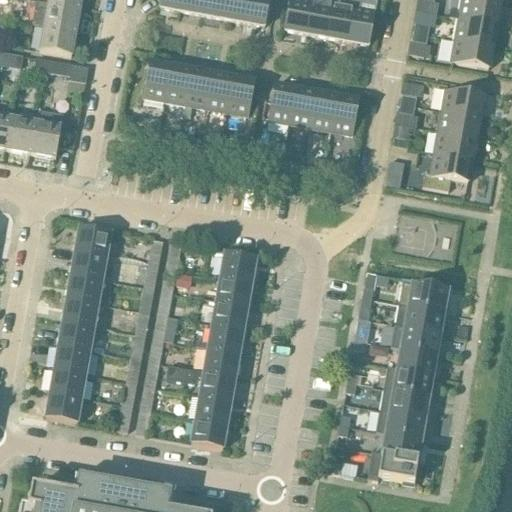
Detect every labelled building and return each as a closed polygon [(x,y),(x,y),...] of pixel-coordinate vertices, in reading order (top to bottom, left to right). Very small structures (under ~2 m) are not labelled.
[(79,12),(81,0),(48,0),(48,6),(79,12)] [(180,15),(183,0),(161,0),(159,12),(180,15)] [(183,0),(180,15),(201,19),(204,0),(183,0)] [(204,0),(201,19),(222,23),(225,0),(204,0)] [(225,0),(222,23),(242,27),(247,0),(225,0)] [(247,0),(242,27),(264,31),(269,0),(247,0)] [(289,0),(284,34),(305,38),(312,3),(310,3),(294,0),(289,0)] [(312,3),(305,38),(326,42),(333,0),(311,0),(311,3),(312,3)] [(346,0),(333,0),(326,42),(347,46),(355,2),(346,0)] [(462,0),(462,2),(499,9),(500,0),(462,0)] [(355,2),(347,46),(368,50),(374,15),(376,5),(355,2)] [(450,13),(449,22),(458,23),(495,30),(499,9),(462,2),(460,15),(450,13)] [(75,36),(79,12),(48,6),(43,30),(75,36)] [(495,30),(458,23),(454,44),(491,51),(495,30)] [(414,28),(413,37),(427,39),(429,31),(414,28)] [(75,36),(43,30),(39,55),(71,61),(75,36)] [(427,39),(413,37),(411,45),(425,48),(427,39)] [(491,51),(454,44),(450,67),(487,73),(491,51)] [(0,56),(0,68),(7,70),(9,58),(0,56)] [(33,75),(44,77),(46,65),(35,63),(33,75)] [(46,65),(44,77),(69,81),(71,69),(46,65)] [(164,105),(170,70),(149,67),(143,102),(164,105)] [(170,70),(164,105),(185,109),(191,74),(170,70)] [(191,74),(185,109),(205,113),(212,78),(191,74)] [(212,78),(205,113),(226,117),(232,82),(212,78)] [(254,86),(232,82),(226,117),(248,121),(254,86)] [(289,128),(295,93),(274,89),(267,124),(289,128)] [(295,93),(289,128),(309,132),(316,97),(295,93)] [(445,94),(441,116),(478,123),(482,101),(445,94)] [(316,97),(309,132),(330,136),(337,101),(316,97)] [(401,100),(399,108),(414,111),(415,102),(401,100)] [(358,105),(337,101),(330,136),(352,140),(358,105)] [(414,111),(399,108),(398,117),(412,120),(414,111)] [(36,127),(30,158),(55,163),(60,131),(62,119),(38,115),(36,127)] [(437,137),(475,144),(478,123),(441,116),(437,137)] [(0,120),(0,153),(5,154),(11,122),(0,120)] [(30,158),(36,127),(11,122),(5,154),(30,158)] [(145,141),(147,132),(137,130),(136,139),(145,141)] [(178,147),(180,138),(167,135),(165,145),(178,147)] [(433,158),(471,165),(475,144),(437,137),(433,158)] [(192,140),(180,138),(178,147),(191,149),(192,140)] [(405,153),(407,145),(393,142),(391,151),(405,153)] [(219,154),(221,145),(208,143),(206,152),(219,154)] [(234,147),(221,145),(219,154),(232,157),(234,147)] [(282,166),(284,157),(271,154),(269,164),(282,166)] [(284,157),(282,166),(295,168),(297,159),(284,157)] [(471,165),(433,158),(429,180),(424,179),(422,192),(447,196),(450,184),(467,187),(471,165)] [(323,174),(325,164),(312,162),(310,171),(323,174)] [(325,164),(323,174),(336,176),(338,167),(325,164)] [(78,232),(74,256),(106,262),(110,237),(78,232)] [(151,252),(148,269),(157,271),(160,254),(151,252)] [(102,285),(106,262),(74,256),(70,280),(102,285)] [(168,256),(165,272),(175,274),(178,257),(168,256)] [(219,282),(251,287),(255,263),(223,257),(219,282)] [(148,269),(145,285),(155,287),(157,271),(148,269)] [(165,272),(163,288),(172,290),(175,274),(165,272)] [(102,285),(70,280),(66,304),(97,309),(102,285)] [(215,305),(247,311),(251,287),(219,282),(215,305)] [(402,287),(398,309),(443,317),(447,295),(402,287)] [(363,293),(362,303),(371,305),(373,294),(363,293)] [(142,301),(139,316),(149,318),(152,302),(142,301)] [(362,303),(360,312),(369,314),(371,305),(362,303)] [(93,333),(97,309),(66,304),(62,327),(93,333)] [(160,304),(157,320),(167,321),(170,306),(160,304)] [(211,329),(243,335),(247,311),(215,305),(211,329)] [(398,309),(394,331),(439,339),(443,317),(398,309)] [(139,316),(136,332),(146,334),(149,318),(139,316)] [(157,320),(154,335),(164,337),(167,321),(157,320)] [(62,327),(57,351),(89,357),(93,333),(62,327)] [(211,329),(207,353),(239,358),(243,335),(211,329)] [(394,331),(390,352),(435,360),(439,339),(394,331)] [(356,336),(354,346),(363,347),(365,337),(356,336)] [(354,346),(352,355),(362,357),(363,347),(354,346)] [(133,348),(130,364),(140,365),(143,350),(133,348)] [(57,351),(53,375),(85,380),(89,357),(57,351)] [(151,351),(148,367),(158,369),(161,353),(151,351)] [(387,372),(386,373),(432,381),(435,360),(390,352),(399,354),(396,374),(387,372)] [(207,353),(203,376),(234,382),(239,358),(207,353)] [(130,364),(127,379),(137,381),(140,365),(130,364)] [(148,367),(145,382),(155,384),(158,369),(148,367)] [(168,370),(165,384),(195,389),(195,385),(201,386),(199,400),(230,406),(234,382),(203,376),(168,370)] [(386,373),(383,394),(428,402),(432,381),(386,373)] [(85,380),(53,375),(49,398),(81,404),(85,380)] [(348,378),(346,388),(356,390),(357,380),(348,378)] [(346,388),(345,398),(354,399),(356,390),(346,388)] [(383,394),(379,416),(424,424),(428,402),(383,394)] [(124,395),(122,411),(131,413),(134,397),(124,395)] [(81,404),(49,398),(45,423),(76,428),(81,404)] [(142,398),(139,414),(149,416),(152,400),(142,398)] [(199,400),(195,424),(226,429),(230,406),(199,400)] [(122,411),(119,428),(128,430),(131,413),(122,411)] [(139,414),(136,430),(146,432),(149,416),(139,414)] [(379,416),(375,437),(420,445),(424,424),(379,416)] [(341,421),(339,431),(348,432),(350,422),(341,421)] [(222,454),(226,429),(195,424),(190,448),(222,454)] [(339,431),(337,440),(347,442),(348,432),(339,431)] [(371,457),(371,458),(417,466),(420,445),(375,437),(375,438),(385,439),(381,459),(371,457)] [(371,458),(367,480),(413,488),(417,466),(371,458)] [(333,463),(330,478),(340,480),(342,469),(333,467),(334,463),(333,463)] [(171,511),(173,501),(117,491),(74,483),(71,500),(64,498),(31,493),(27,511),(171,511)]
